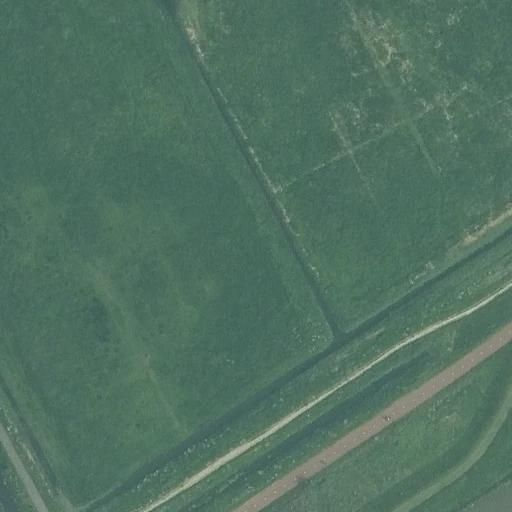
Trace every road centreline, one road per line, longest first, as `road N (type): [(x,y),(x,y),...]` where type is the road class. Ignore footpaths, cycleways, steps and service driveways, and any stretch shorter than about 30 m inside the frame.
road 1 (unknown): [(131,511),(511,277)]
road 2 (track): [(511,396),(458,473),(399,511)]
